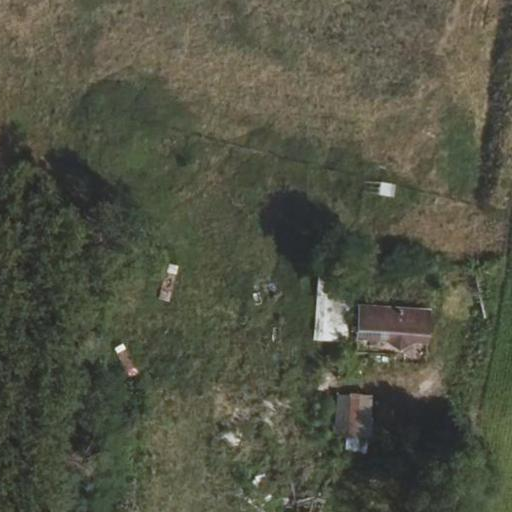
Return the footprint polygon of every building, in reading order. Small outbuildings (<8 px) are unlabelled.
[(106,93),(105,113),(126,114),(127,95),(106,93)] [(367,177),(364,191),(392,196),(395,183),(367,177)] [(415,257),(409,285),(420,287),(426,259),(415,257)] [(313,338),(346,340),(348,288),(315,287),(313,338)] [(357,303),(355,344),(429,346),(430,306),(357,303)] [(326,382),(399,392),(406,360),(330,352),(326,382)] [(369,427),(370,394),(302,392),(297,511),(326,511),(329,425),(369,427)]
